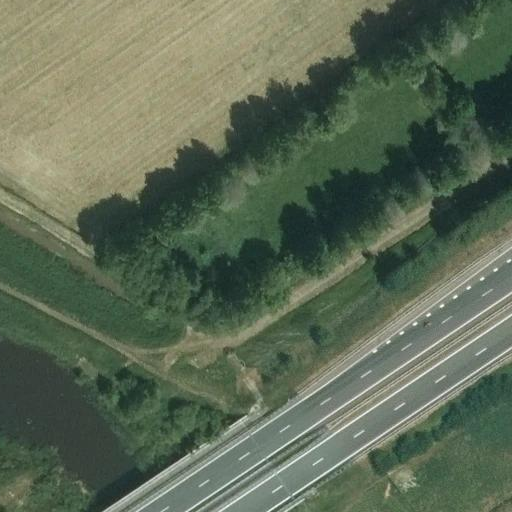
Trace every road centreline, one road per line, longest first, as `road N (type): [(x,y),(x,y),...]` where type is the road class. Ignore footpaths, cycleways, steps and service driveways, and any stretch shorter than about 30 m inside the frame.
road 1 (trunk): [(511,276),(162,511)]
road 2 (unclassified): [(199,363),(511,155)]
road 3 (trunk): [(244,511),(511,333)]
